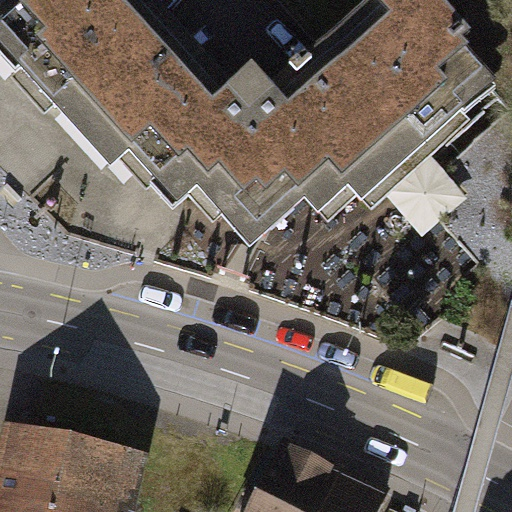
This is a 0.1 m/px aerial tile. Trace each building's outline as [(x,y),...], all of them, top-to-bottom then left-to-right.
[(0,43),(105,165),(125,148),(172,201),(193,183),(246,245),(301,198),(322,223),(491,78),(423,0),(359,0),(267,80),(248,58),(226,77),(159,0),(13,0),(0,11),(0,43)] [(378,331),(389,298),(435,313),(454,256),(394,236),(380,277),(345,266),(329,314),(378,331)] [(0,433),(0,511),(111,511),(125,443),(3,419),(0,433)] [(311,511),(333,467),(277,441),(240,511),(311,511)] [(371,511),(381,491),(333,467),(311,511),(371,511)]
